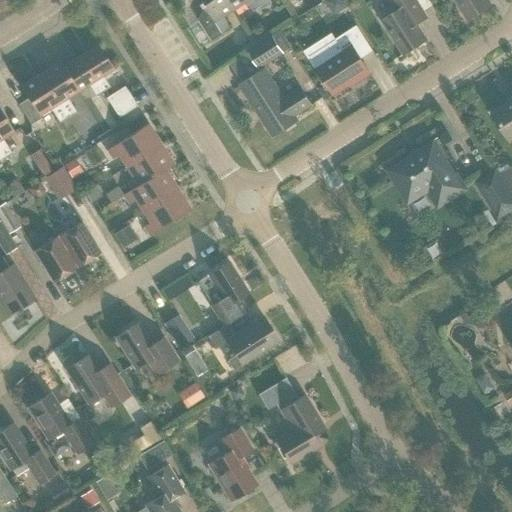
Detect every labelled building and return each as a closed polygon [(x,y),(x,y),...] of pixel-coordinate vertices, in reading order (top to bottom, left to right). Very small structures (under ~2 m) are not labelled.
[(235,10),(228,0),(201,0),(210,13),(199,20),(213,41),(232,29),(224,17),(235,10)] [(228,0),(235,10),(247,3),(249,6),(257,10),(260,8),(262,10),(272,3),(270,0),(228,0)] [(345,0),(326,0),(325,1),(334,15),(349,6),(345,0)] [(390,0),(397,11),(382,21),(404,55),(429,40),(414,17),(424,10),(417,0),(390,0)] [(455,0),(468,20),(493,5),(489,0),(455,0)] [(357,26),(336,39),(344,51),(317,68),(334,95),(355,82),(356,84),(371,74),(361,59),(374,51),(357,26)] [(284,53),(293,48),(282,32),(273,37),(249,52),(260,68),(284,53)] [(114,69),(99,45),(81,56),(103,92),(111,87),(103,76),(114,69)] [(89,85),(96,97),(103,92),(81,56),(64,67),(79,91),(89,85)] [(77,112),(68,98),(79,91),(64,67),(60,61),(40,74),(68,118),(77,112)] [(285,99),(266,69),(241,86),(273,136),(298,120),(296,116),(312,106),(301,89),(285,99)] [(51,109),(60,123),(68,118),(40,74),(21,86),(28,98),(18,105),(31,125),(41,118),(39,116),(51,109)] [(113,108),(131,96),(125,87),(107,98),(113,108)] [(131,96),(113,108),(119,118),(137,106),(131,96)] [(511,100),(493,113),(511,142),(511,141),(511,100)] [(0,108),(0,153),(3,159),(12,153),(3,139),(14,132),(0,108)] [(162,144),(149,124),(107,150),(113,159),(119,155),(126,167),(162,144)] [(462,187),(462,188),(434,143),(390,171),(409,202),(433,188),(441,201),(439,202),(439,203),(463,188),(462,187)] [(162,144),(126,167),(134,178),(127,182),(132,190),(174,164),(162,144)] [(30,156),(43,176),(53,170),(40,150),(30,156)] [(77,159),(65,166),(72,179),(84,172),(77,159)] [(63,167),(46,178),(59,199),(76,188),(63,167)] [(165,169),(132,190),(124,195),(130,204),(136,200),(143,212),(179,190),(165,169)] [(511,195),(496,171),(483,180),(493,196),(488,199),(499,217),(511,208),(511,195)] [(105,194),(111,203),(124,195),(118,186),(105,194)] [(191,209),(179,190),(143,212),(150,223),(144,227),(150,236),(191,209)] [(5,203),(0,206),(0,217),(10,234),(20,227),(5,203)] [(0,221),(0,244),(6,255),(17,248),(0,221)] [(82,222),(59,236),(78,266),(101,253),(82,222)] [(114,234),(123,248),(137,239),(128,225),(114,234)] [(57,237),(35,251),(53,282),(76,268),(57,237)] [(249,293),(229,261),(208,274),(209,275),(199,281),(214,305),(212,306),(224,325),(247,310),(240,299),(249,293)] [(14,264),(0,272),(0,302),(8,315),(35,298),(14,264)] [(77,273),(63,278),(68,293),(82,288),(77,273)] [(511,279),(503,284),(509,295),(511,292),(511,279)] [(164,324),(179,348),(194,338),(179,314),(164,324)] [(229,323),(208,337),(215,348),(227,341),(236,356),(227,362),(233,371),(279,341),(264,317),(236,334),(229,323)] [(164,338),(152,345),(138,323),(116,337),(136,369),(148,361),(156,374),(178,361),(164,338)] [(194,350),(185,356),(189,362),(198,356),(194,350)] [(117,375),(105,382),(88,355),(66,369),(88,403),(102,394),(110,407),(130,395),(117,375)] [(128,375),(137,389),(148,382),(139,368),(128,375)] [(476,379),(485,395),(495,389),(486,373),(476,379)] [(298,400),(293,391),(288,394),(281,382),(260,395),(268,408),(276,403),(291,427),(290,431),(276,440),(291,464),(318,448),(324,426),(305,395),(298,400)] [(50,438),(62,431),(77,454),(93,444),(78,420),(69,425),(50,394),(29,407),(50,438)] [(499,418),(511,408),(511,404),(507,398),(492,410),(499,418)] [(150,415),(139,423),(143,429),(134,436),(141,447),(162,433),(150,415)] [(56,474),(40,450),(32,455),(12,424),(0,431),(0,450),(12,469),(16,476),(29,468),(40,485),(56,474)] [(258,484),(241,456),(252,449),(240,428),(220,440),(228,453),(209,465),(230,501),(258,484)] [(139,455),(148,469),(159,462),(158,461),(170,453),(162,441),(139,455)] [(92,457),(102,474),(114,467),(103,450),(92,457)] [(147,507),(138,511),(180,511),(172,498),(184,491),(168,465),(148,477),(160,497),(146,505),(147,507)] [(109,475),(96,482),(107,499),(119,492),(109,475)] [(4,476),(0,478),(0,495),(5,503),(17,496),(4,476)] [(57,490),(63,499),(72,493),(66,483),(57,490)] [(81,497),(88,509),(99,502),(92,490),(81,497)]
